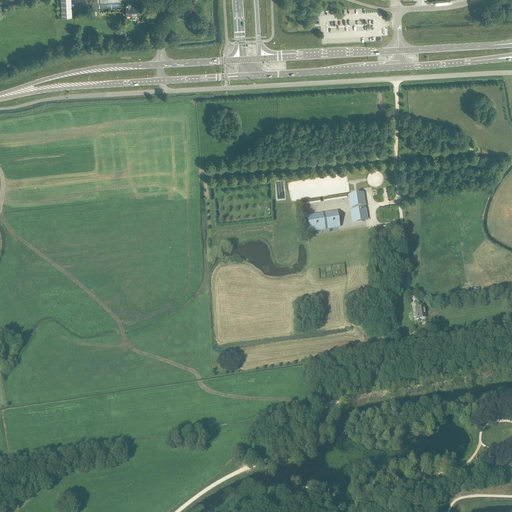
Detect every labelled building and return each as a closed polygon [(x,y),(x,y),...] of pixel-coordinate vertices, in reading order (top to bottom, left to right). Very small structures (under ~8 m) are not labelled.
[(70,0),(60,0),(62,18),(72,17),(70,0)] [(92,0),(93,8),(121,7),(120,0),(92,0)] [(131,6),(131,3),(126,4),(126,7),(127,16),(140,15),(140,7),(131,7),(131,6)] [(362,195),(350,197),(352,208),(363,206),(362,195)] [(364,209),(353,211),(354,222),(366,220),(364,209)] [(311,230),(338,226),(336,214),(309,218),(311,230)] [(413,318),(416,318),(416,319),(418,319),(418,318),(421,318),(421,319),(424,318),(425,318),(424,307),(417,307),(418,310),(416,310),(416,314),(413,314),(413,318)]
